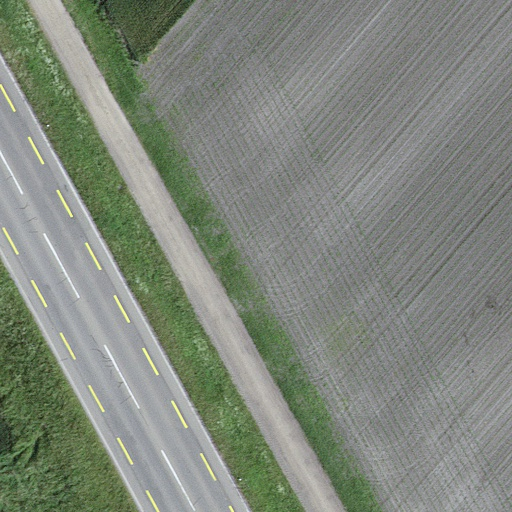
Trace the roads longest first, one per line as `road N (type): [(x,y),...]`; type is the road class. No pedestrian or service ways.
road 1 (track): [(323,511),(44,0)]
road 2 (primary): [(195,511),(0,153)]
